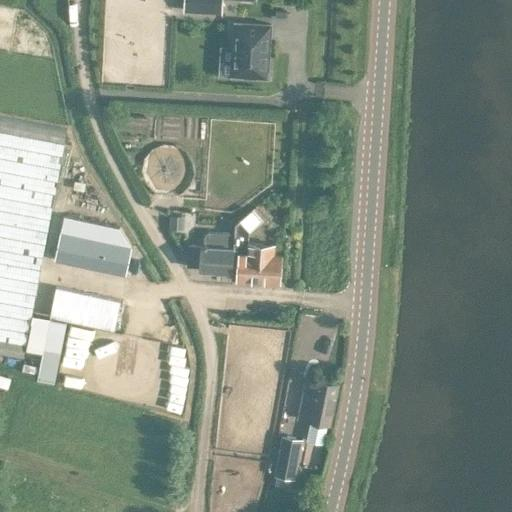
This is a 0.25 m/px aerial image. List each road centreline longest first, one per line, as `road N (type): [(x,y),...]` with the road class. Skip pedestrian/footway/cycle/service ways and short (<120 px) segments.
road 1 (track): [(198,511),(209,331),(91,107),(81,0)]
road 2 (tertiary): [(326,511),(359,359),(384,0)]
road 3 (track): [(0,450),(198,510)]
